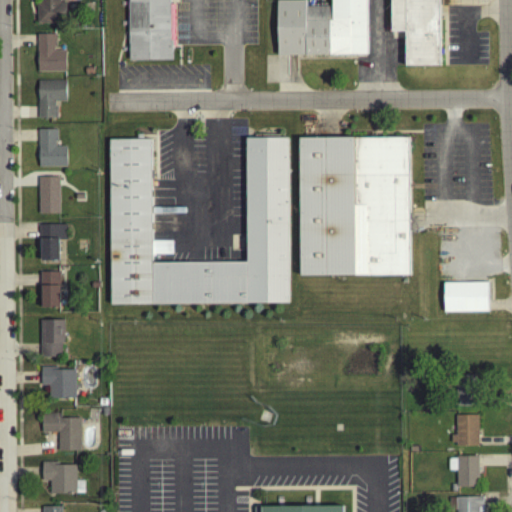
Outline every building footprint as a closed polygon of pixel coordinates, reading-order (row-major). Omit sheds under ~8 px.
[(58,0),(58,8),(64,8),(64,27),(59,27),(59,28),(55,28),(36,28),(36,5),(39,5),(39,0),(58,0)] [(127,0),(168,0),(169,45),(171,45),(171,51),(171,64),(128,65),(127,0)] [(276,5),(304,5),(304,25),(332,25),(331,0),(365,0),(366,59),(364,59),(295,60),(291,60),(286,60),(277,60),(276,5)] [(390,0),(482,0),(482,1),(438,1),(438,6),(438,70),(405,70),(405,69),(404,36),(390,36),(390,18),(390,0)] [(54,55),(64,55),(64,76),(63,76),(36,76),(36,44),(36,39),(53,39),(54,55)] [(37,123),(37,116),(37,85),(63,85),(65,85),(65,106),(53,106),(54,110),(56,110),(56,123),(48,123),(37,123)] [(38,147),(36,147),(36,139),(36,134),(56,134),(56,147),(54,147),(54,150),(65,150),(66,171),(38,172),(38,147)] [(299,143),(328,143),(408,142),(409,223),(409,280),(300,280),(299,143)] [(108,143),(151,143),(151,186),(152,236),(109,237),(108,143)] [(244,143),(246,143),(287,143),(289,308),(246,308),(246,265),(245,255),(245,239),(244,143)] [(37,219),(36,188),(36,181),(57,181),(58,219),(56,219),(37,219)] [(58,244),(58,265),(39,265),(39,242),(38,242),(38,235),(38,229),(39,229),(66,229),(66,244),(58,244)] [(109,237),(109,309),(152,309),(152,266),(152,236),(109,237)] [(152,266),(152,309),(246,308),(246,265),(234,265),(184,266),(152,266)] [(40,312),(39,283),(39,276),(57,276),(58,276),(59,312),(57,312),(40,312)] [(443,317),(442,288),(467,287),(485,287),(486,287),(487,309),(487,316),(443,317)] [(61,325),(62,325),(63,347),(61,347),(61,362),(39,362),(39,355),(39,325),(61,324),(61,325)] [(48,389),(40,389),(40,382),(40,371),(53,371),(53,374),(72,374),(74,374),(74,403),(72,403),(48,403),(48,389)] [(456,410),(478,410),(478,405),(478,378),(456,378),(456,410)] [(59,422),(79,422),(80,455),(74,455),(56,455),(56,450),(56,437),(40,437),(40,417),(59,417),(59,422)] [(476,451),(476,445),(476,419),(453,419),(453,440),(449,440),(449,447),(453,447),(453,451),(476,451)] [(476,460),(455,460),(455,462),(447,462),(447,475),(455,475),(455,491),(477,491),(476,465),(476,460)] [(48,485),(40,485),(40,476),(40,466),(58,466),(58,469),(73,469),(75,469),(75,498),(48,498),(48,485)] [(482,501),(455,501),(455,511),(477,511),(477,510),(482,510),(482,506),(482,501)]
